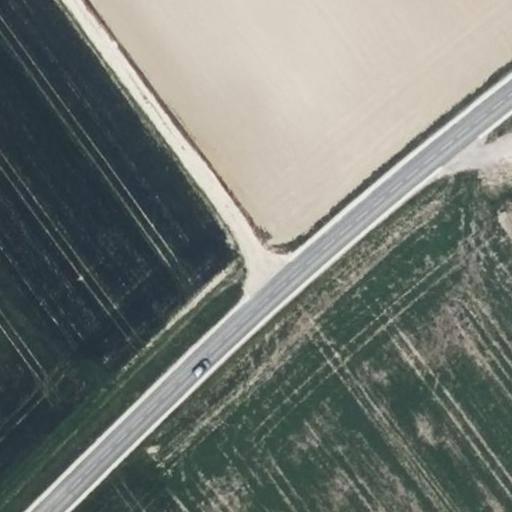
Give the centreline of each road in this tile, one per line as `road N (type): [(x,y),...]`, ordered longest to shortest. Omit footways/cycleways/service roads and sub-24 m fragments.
road 1 (tertiary): [(52,511),(285,275),(511,97)]
road 2 (track): [(285,275),(81,0)]
